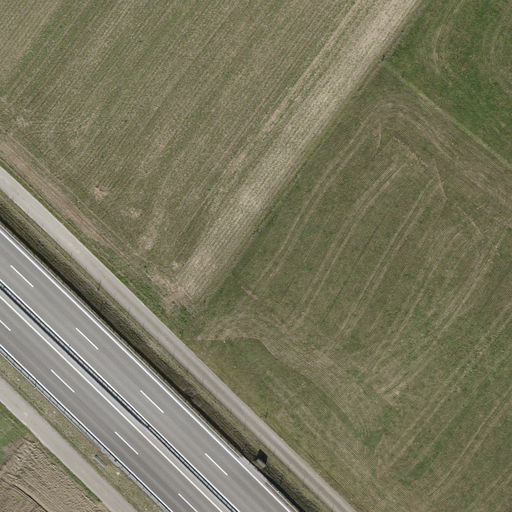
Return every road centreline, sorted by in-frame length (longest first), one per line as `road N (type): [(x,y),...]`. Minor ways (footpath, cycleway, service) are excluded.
road 1 (track): [(340,511),(0,175)]
road 2 (trunk): [(266,511),(0,253)]
road 3 (trunk): [(0,318),(198,511)]
road 4 (track): [(125,511),(0,387)]
